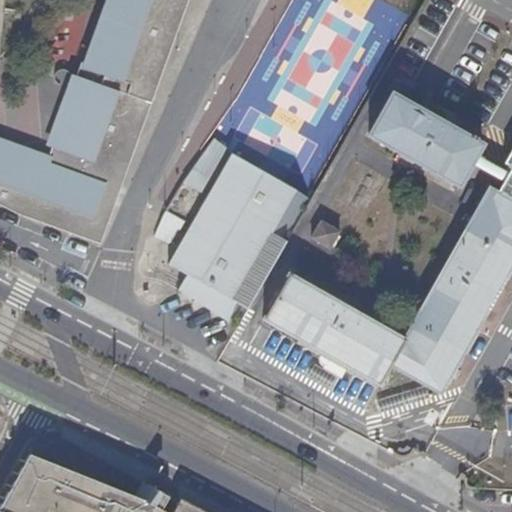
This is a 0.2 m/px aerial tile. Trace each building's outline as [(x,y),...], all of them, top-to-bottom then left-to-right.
[(89,234),(109,200),(102,197),(106,188),(114,190),(115,189),(183,0),(0,0),(0,58),(2,59),(7,0),(112,0),(83,80),(78,78),(51,149),(56,151),(52,158),(54,160),(49,168),(20,152),(0,144),(0,206),(1,206),(13,211),(31,214),(89,234)] [(459,186),(472,163),(476,155),(483,144),(477,141),(478,138),(473,134),(471,138),(393,93),(369,135),(459,186)] [(213,141),(174,196),(163,217),(154,238),(168,245),(170,244),(173,239),(181,243),(178,248),(168,266),(171,268),(234,159),(231,157),(229,161),(222,157),(226,150),(213,141)] [(508,173),(503,181),(497,193),(490,189),(447,265),(405,341),(289,275),(264,319),(299,339),(297,343),(330,363),(326,370),(339,376),(344,370),(376,388),(378,384),(380,385),(391,364),(441,392),(511,265),(511,150),(504,163),(511,167),(508,173)] [(472,163),(503,181),(508,173),(476,155),(472,163)] [(234,159),(171,268),(186,277),(178,292),(227,324),(238,307),(246,311),(309,201),(234,159)] [(109,200),(114,190),(106,188),(102,197),(109,200)] [(111,200),(109,200),(89,234),(98,237),(111,200)] [(321,220),(312,237),(330,248),(339,231),(321,220)] [(170,244),(178,248),(181,243),(173,239),(170,244)] [(27,456),(22,467),(35,462),(36,460),(27,456)] [(22,467),(0,504),(0,511),(115,511),(125,495),(36,460),(35,462),(22,467)] [(160,511),(168,498),(141,483),(132,499),(125,495),(115,511),(160,511)] [(194,511),(177,503),(172,511),(194,511)]
